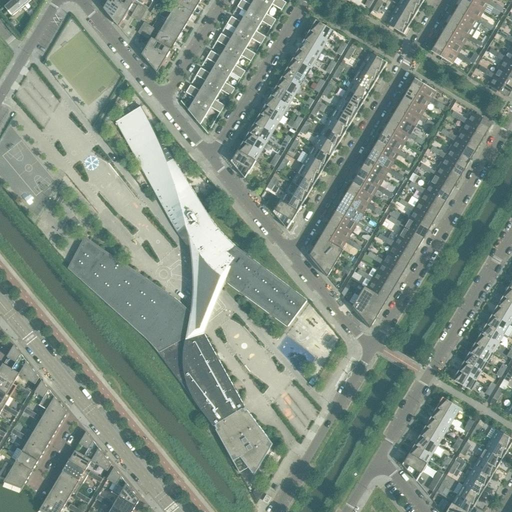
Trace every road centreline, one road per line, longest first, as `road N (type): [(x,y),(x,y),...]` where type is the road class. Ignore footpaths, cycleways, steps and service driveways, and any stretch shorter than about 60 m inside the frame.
road 1 (residential): [(292,256),(444,0)]
road 2 (residential): [(373,347),(511,116)]
road 3 (residential): [(379,457),(511,235)]
road 4 (residential): [(275,511),(373,347)]
road 5 (residential): [(211,157),(305,0)]
road 6 (residential): [(88,409),(70,417),(38,473),(39,483),(49,481),(81,426)]
road 7 (residential): [(211,157),(292,256)]
road 8 (residential): [(84,4),(164,101)]
road 9 (residential): [(9,314),(88,409)]
road 10 (residential): [(292,256),(373,347)]
